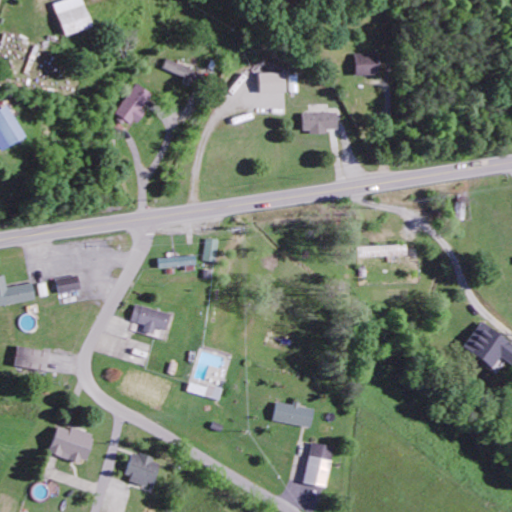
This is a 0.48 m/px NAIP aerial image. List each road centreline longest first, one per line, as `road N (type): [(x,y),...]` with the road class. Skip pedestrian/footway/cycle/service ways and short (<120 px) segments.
road 1 (secondary): [(511,162),(0,240)]
road 2 (residential): [(296,511),(94,389),(93,342),(153,218)]
